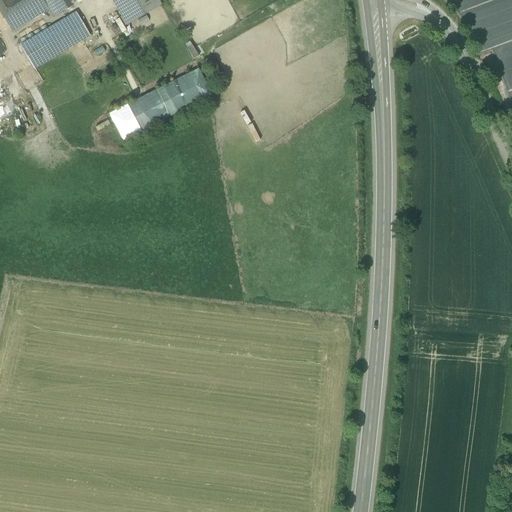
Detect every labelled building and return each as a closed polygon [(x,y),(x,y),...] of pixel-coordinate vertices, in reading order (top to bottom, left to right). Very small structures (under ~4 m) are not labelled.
[(0,0),(0,12),(3,18),(33,0),(0,0)] [(33,0),(3,18),(11,31),(48,9),(45,4),(42,0),(33,0)] [(72,7),(68,0),(51,0),(45,4),(48,9),(53,18),(72,7)] [(161,5),(157,0),(111,0),(127,26),(161,5)] [(76,13),(20,46),(33,69),(90,36),(76,13)] [(198,69),(109,114),(123,141),(212,96),(198,69)]
